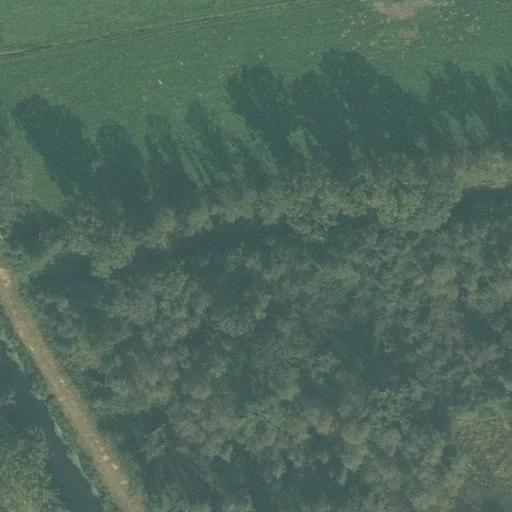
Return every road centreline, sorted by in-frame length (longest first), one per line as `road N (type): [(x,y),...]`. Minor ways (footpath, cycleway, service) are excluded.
road 1 (track): [(1,253),(511,166)]
road 2 (track): [(152,511),(0,251)]
